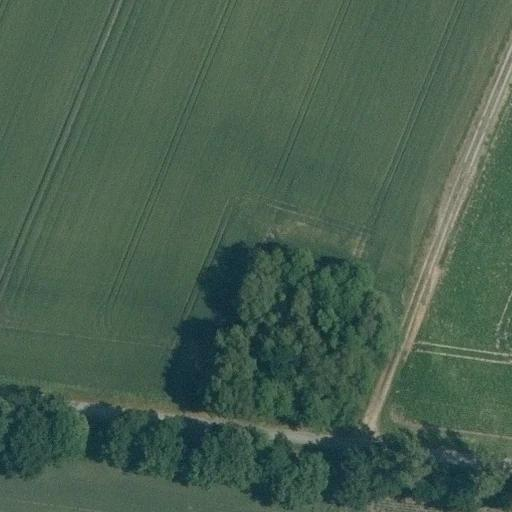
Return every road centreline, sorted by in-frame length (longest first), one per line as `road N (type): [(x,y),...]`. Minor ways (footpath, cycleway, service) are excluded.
road 1 (unclassified): [(511,467),(0,407)]
road 2 (track): [(511,44),(362,449)]
